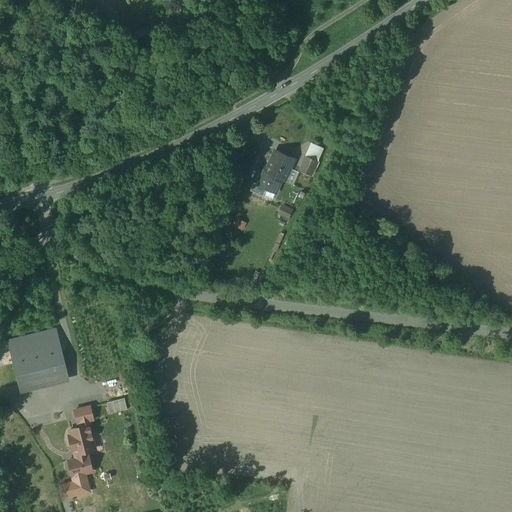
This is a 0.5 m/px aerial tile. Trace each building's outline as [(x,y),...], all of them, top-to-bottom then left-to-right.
[(288,169),(268,160),(258,182),(278,191),(288,169)] [(308,169),(299,165),(292,179),(302,183),(308,169)] [(276,216),(288,221),(293,209),(281,204),(276,216)] [(243,230),(246,224),(238,219),(234,225),(243,230)] [(237,240),(242,230),(234,227),(229,237),(237,240)] [(21,393),(70,381),(56,327),(7,340),(21,393)] [(124,396),(107,401),(111,416),(128,411),(124,396)] [(71,409),(75,422),(64,425),(73,457),(66,458),(72,480),(58,483),(62,500),(91,492),(86,473),(93,472),(88,452),(98,449),(90,422),(95,420),(91,404),(71,409)]
